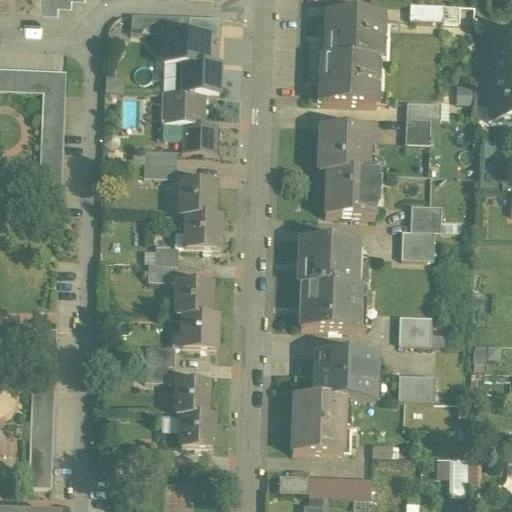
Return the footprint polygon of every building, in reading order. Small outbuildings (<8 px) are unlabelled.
[(43,0),(0,0),(0,12),(43,15),(43,0)] [(43,0),(43,15),(59,16),(59,8),(72,8),(73,0),(86,1),(86,0),(43,0)] [(456,14),(410,13),(409,27),(456,28),(456,14)] [(381,20),(327,18),(327,19),(331,19),(330,36),(327,35),(326,46),(330,46),(329,63),(380,65),(381,20)] [(221,23),(188,22),(188,40),(208,41),(208,43),(221,43),(221,23)] [(511,39),(491,39),(488,127),(511,128),(511,39)] [(220,72),(203,71),(203,65),(207,65),(208,43),(208,41),(188,40),(165,40),(164,61),(183,62),(182,99),(218,100),(220,72)] [(329,63),(322,63),(322,64),(325,64),(324,81),(321,80),(321,91),(324,91),(323,108),(320,108),(320,109),(374,111),(376,66),(380,66),(380,65),(329,63)] [(66,77),(0,74),(0,95),(43,97),(38,219),(61,220),(66,77)] [(206,100),(162,99),(162,118),(162,120),(183,120),(182,146),(182,159),(217,160),(218,130),(205,130),(206,100)] [(448,110),(406,109),(406,123),(430,124),(447,125),(448,110)] [(183,120),(162,120),(162,118),(161,118),(161,129),(161,131),(163,131),(162,141),(166,145),(182,146),(183,120)] [(430,124),(406,123),(405,149),(429,150),(430,124)] [(370,134),(319,132),(318,177),(326,177),(368,179),(370,134)] [(177,157),(144,156),(144,170),(176,171),(177,157)] [(176,171),(144,170),(143,183),(176,185),(176,171)] [(368,179),(326,177),(324,222),(374,224),(376,179),(368,179)] [(216,188),(181,187),(180,221),(186,221),(214,222),(216,188)] [(441,212),(411,211),(410,237),(434,238),(440,238),(441,212)] [(214,222),(186,221),(185,257),(220,258),(221,223),(214,222)] [(410,237),(402,237),(401,265),(433,266),(434,238),(410,237)] [(354,247),(300,246),(300,247),(304,247),(303,262),(299,262),(298,290),(302,290),(353,292),(354,247)] [(178,255),(156,254),(155,270),(171,271),(178,271),(178,255)] [(155,270),(149,270),(148,287),(171,288),(171,271),(155,270)] [(212,288),(176,287),(176,288),(175,321),(181,321),(211,322),(212,288)] [(353,292),(302,290),(301,335),(359,337),(360,311),(366,311),(366,292),(353,292)] [(211,322),(181,321),(180,356),(216,358),(217,323),(211,322)] [(431,323),(399,322),(398,350),(430,351),(431,323)] [(57,335),(34,335),(28,493),(51,494),(57,335)] [(175,354),(147,352),(146,370),(168,371),(168,372),(174,372),(175,354)] [(307,361),(306,403),(344,405),(374,405),(375,363),(307,361)] [(168,371),(146,370),(145,388),(167,389),(168,372),(168,371)] [(433,405),(433,380),(398,380),(398,405),(433,405)] [(208,389),(176,388),(175,421),(181,422),(207,423),(208,389)] [(306,403),(293,403),(292,460),(342,461),(344,405),(306,403)] [(207,423),(181,422),(180,455),(213,457),(214,423),(207,423)] [(374,459),(391,460),(392,449),(374,449),(374,459)] [(174,457),(151,457),(151,470),(174,471),(174,457)] [(467,465),(452,465),(451,501),(466,501),(467,465)] [(279,480),(278,500),(371,501),(371,481),(279,480)]
